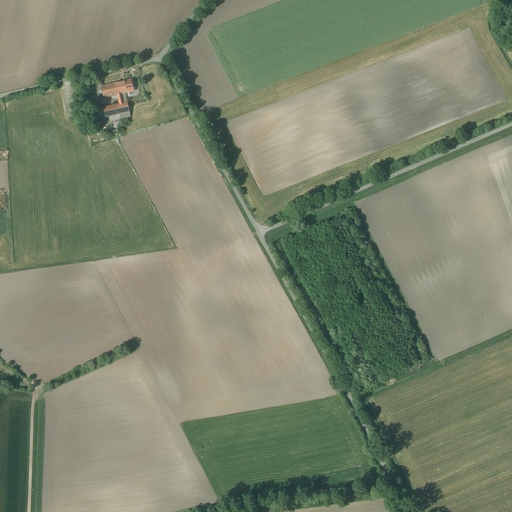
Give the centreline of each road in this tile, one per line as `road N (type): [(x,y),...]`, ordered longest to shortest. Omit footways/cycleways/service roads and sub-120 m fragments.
road 1 (unclassified): [(405,511),(259,229)]
road 2 (unclassified): [(511,122),(259,229)]
road 3 (unclassified): [(259,229),(160,54)]
road 4 (unclassified): [(160,54),(0,94)]
